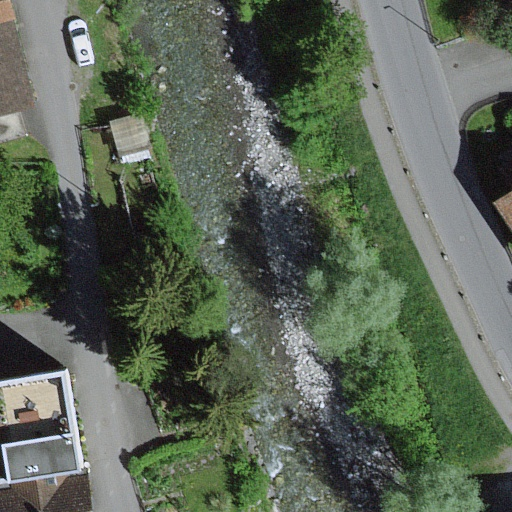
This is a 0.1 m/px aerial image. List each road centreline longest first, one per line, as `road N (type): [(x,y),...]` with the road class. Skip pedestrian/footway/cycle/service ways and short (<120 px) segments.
road 1 (residential): [(125,511),(98,438),(45,0)]
road 2 (residential): [(511,298),(400,0)]
